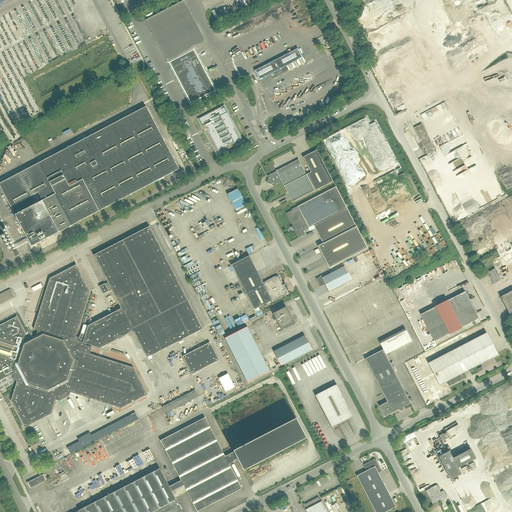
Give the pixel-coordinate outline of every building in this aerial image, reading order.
[(158,45),(167,62),(190,105),(217,91),(194,48),(206,42),(197,25),(158,45)] [(273,79),(305,63),(302,57),(301,58),(297,49),(265,65),(273,79)] [(234,145),(242,141),(224,106),(198,119),(216,155),(226,150),(234,146),(234,145)] [(147,107),(0,184),(32,246),(170,174),(179,169),(147,107)] [(436,150),(436,149),(430,137),(429,137),(423,124),(415,128),(419,135),(419,136),(428,153),(429,154),(436,150)] [(268,183),(270,184),(271,184),(272,186),(281,182),(292,202),(333,182),(316,150),(303,157),(311,172),(306,175),(298,159),(276,171),(276,172),(267,176),(269,179),(267,179),(267,182),(268,183)] [(291,227),(294,231),(295,231),(298,236),(304,233),(303,231),(313,226),(323,244),(318,246),(329,268),(367,248),(336,187),(291,210),(292,210),(286,213),(293,226),(291,227)] [(15,380),(17,382),(11,401),(24,428),(52,414),(56,400),(60,401),(69,396),(71,393),(121,408),(147,394),(134,368),(90,354),(91,348),(86,346),(86,344),(99,348),(117,339),(133,331),(147,358),(203,329),(149,226),(93,255),(121,309),(88,326),(85,334),(81,333),(79,338),(76,337),(90,291),(76,265),(50,279),(34,329),(38,331),(37,335),(34,336),(32,334),(30,335),(31,338),(23,342),(25,334),(16,317),(0,325),(0,380),(12,374),(13,377),(13,378),(13,379),(13,380),(14,380),(15,380)] [(467,238),(470,247),(479,244),(479,243),(483,242),(481,237),(475,239),(476,242),(471,243),(469,237),(467,238)] [(272,301),(272,302),(285,295),(286,295),(286,294),(287,294),(287,293),(287,292),(287,291),(286,290),(287,288),(285,287),(284,286),(285,284),(283,283),(280,277),(279,277),(279,276),(278,276),(277,276),(276,276),(275,276),(263,283),(249,256),(231,265),(254,310),(272,301)] [(321,276),(316,279),(320,287),(325,284),(329,291),(351,280),(344,266),(322,278),(321,276)] [(501,280),(495,269),(488,273),(493,284),(501,280)] [(380,281),(386,294),(392,292),(385,278),(380,281)] [(105,284),(99,287),(103,294),(109,291),(105,284)] [(511,316),(511,291),(500,297),(511,317),(511,316)] [(459,295),(456,296),(447,301),(447,300),(435,306),(435,307),(420,314),(434,341),(449,334),(461,328),(479,319),(467,296),(468,294),(460,292),(459,295)] [(286,306),(272,313),(280,329),(294,322),(286,306)] [(247,383),(270,371),(247,326),(225,338),(247,383)] [(447,381),(449,386),(462,379),(460,374),(498,355),(486,333),(428,363),(439,385),(447,381)] [(305,335),(280,348),(287,362),(312,350),(305,335)] [(209,342),(182,356),(192,374),(219,360),(209,342)] [(287,362),(280,348),(273,351),(281,366),(287,362)] [(403,407),(410,403),(408,398),(408,399),(383,349),(365,359),(387,402),(379,406),(384,416),(398,409),(399,410),(400,411),(401,411),(403,410),(403,409),(403,408),(403,407)] [(315,395),(332,427),(353,416),(336,384),(315,395)] [(195,390),(163,406),(166,413),(198,396),(195,390)] [(78,439),(79,442),(67,448),(71,455),(139,419),(135,413),(91,436),(90,433),(78,439)] [(151,511),(176,499),(171,491),(183,485),(197,511),(242,488),(229,464),(238,460),(243,470),(306,437),(296,418),(233,450),(234,452),(225,456),(205,418),(160,441),(181,480),(169,487),(160,468),(79,510),(74,511),(151,511)] [(411,431),(400,438),(402,442),(413,436),(411,431)] [(439,456),(450,479),(461,474),(458,468),(476,458),(471,449),(453,458),(449,451),(439,456)] [(356,476),(374,511),(385,511),(395,507),(378,473),(381,471),(374,459),(363,465),(366,471),(356,476)] [(425,491),(429,498),(432,504),(446,497),(443,491),(441,492),(437,485),(429,489),(425,491)] [(327,511),(322,501),(321,501),(319,497),(303,505),(304,507),(303,507),(305,510),(306,511),(327,511)]
